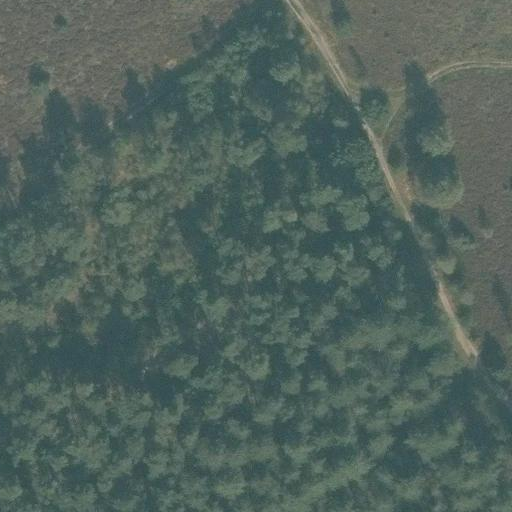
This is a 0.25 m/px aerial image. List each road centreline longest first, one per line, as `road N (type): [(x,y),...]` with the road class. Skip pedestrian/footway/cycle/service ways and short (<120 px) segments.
road 1 (track): [(511,409),(469,351),(349,96),(293,0)]
road 2 (track): [(0,217),(277,0)]
